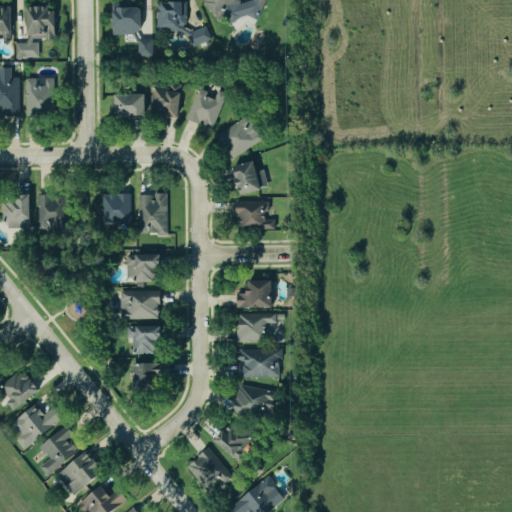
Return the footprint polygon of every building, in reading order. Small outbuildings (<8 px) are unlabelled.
[(206,0),(219,17),(227,12),(238,28),(240,26),(244,18),(249,15),(260,20),(268,0),(251,0),(246,4),(242,0),(206,0)] [(159,31),(193,31),(194,44),(212,44),(211,29),(188,29),(188,2),(159,3),(159,31)] [(19,58),(41,58),(41,39),(59,39),(58,8),(30,8),(30,43),(19,43),(19,58)] [(116,34),(143,34),(144,9),(116,8),(116,34)] [(140,57),(155,56),(155,39),(140,39),(140,57)] [(22,116),(21,76),(0,77),(0,112),(7,112),(7,117),(22,116)] [(28,79),(29,115),(57,115),(57,78),(28,79)] [(169,118),(182,118),(183,86),(155,85),(154,107),(169,108),(169,118)] [(189,119),(216,129),(229,93),(220,90),(218,97),(200,91),(189,119)] [(148,94),(118,95),(118,117),(148,116),(148,94)] [(235,159),(267,138),(252,115),(220,136),(235,159)] [(266,170),(259,172),(257,162),(236,167),(242,195),(271,189),(266,170)] [(41,228),(60,229),(60,233),(68,234),(69,196),(41,195),(41,228)] [(105,195),(106,224),(134,223),(133,195),(105,195)] [(170,234),(170,195),(141,195),(141,234),(170,234)] [(32,196),(6,196),(6,228),(32,228),(32,196)] [(278,228),(277,220),(268,220),(268,213),(271,213),(271,201),(238,202),(239,229),(278,228)] [(138,276),(138,282),(157,282),(157,275),(164,274),(163,255),(128,256),(129,277),(138,276)] [(250,282),(251,294),(239,294),(240,309),(276,308),(275,281),(250,282)] [(122,291),(161,291),(162,319),(123,319),(122,291)] [(271,342),(239,341),(238,329),(241,329),(240,314),(279,314),(279,323),(271,322),(271,342)] [(162,327),(130,327),(130,338),(136,338),(136,355),(163,354),(162,327)] [(283,350),(242,349),(242,377),(283,378),(283,350)] [(160,388),(161,364),(137,364),(137,387),(160,388)] [(22,370),(2,387),(12,398),(8,403),(16,413),(41,391),(22,370)] [(272,407),(275,392),(241,385),(236,411),(265,417),(267,406),(272,407)] [(56,408),(47,415),(38,404),(11,427),(30,449),(65,419),(56,408)] [(217,445),(239,459),(253,438),(231,424),(217,445)] [(42,446),(52,460),(42,467),(49,477),(57,472),(75,497),(104,476),(76,437),(78,435),(71,426),(42,446)] [(189,467),(213,495),(235,477),(211,449),(189,467)] [(272,511),(288,501),(272,478),(232,506),(236,511),(250,511),(251,511),(272,511)] [(112,496),(104,486),(81,506),(86,511),(116,511),(130,499),(121,488),(112,496)]
